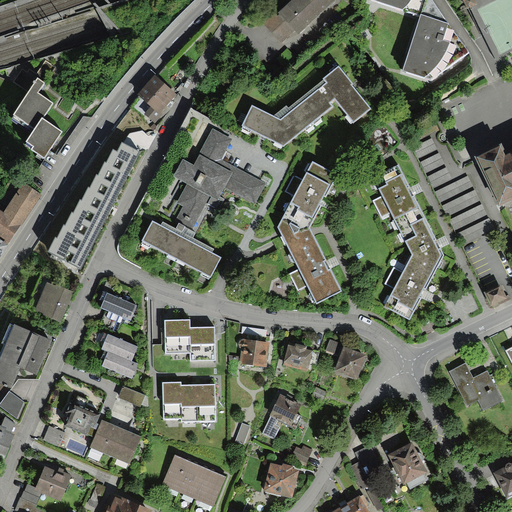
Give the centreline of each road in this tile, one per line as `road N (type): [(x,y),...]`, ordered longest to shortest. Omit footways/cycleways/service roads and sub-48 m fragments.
road 1 (primary): [(0,274),(87,143),(215,0)]
road 2 (residential): [(407,362),(365,333),(223,309),(101,259)]
road 3 (unclassified): [(243,0),(101,259)]
road 4 (unclassified): [(101,259),(0,493)]
road 5 (residential): [(407,362),(363,398),(298,511)]
road 6 (residential): [(484,511),(407,362)]
